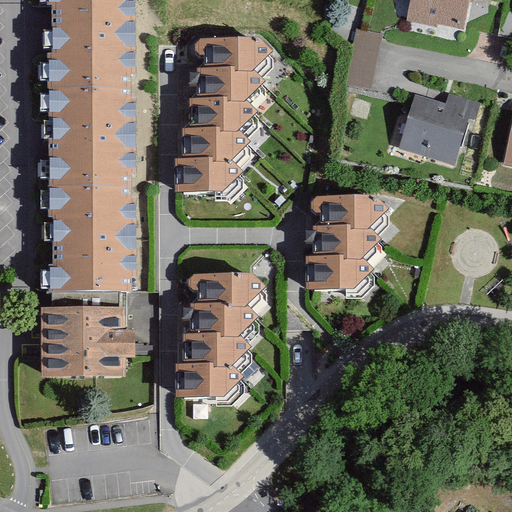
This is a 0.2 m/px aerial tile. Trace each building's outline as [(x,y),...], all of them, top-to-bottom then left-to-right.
[(50,0),(51,18),(51,251),(51,292),(52,292),(121,292),(126,292),(129,292),(129,241),(129,0),(50,0)] [(469,0),(410,0),(407,18),(463,30),(469,0)] [(511,2),(504,1),(502,13),(498,37),(506,38),(511,39),(511,2)] [(364,31),(357,29),(353,45),(344,84),(347,85),(370,90),(380,48),(382,35),(380,34),(364,31)] [(259,38),(201,39),(195,44),(195,50),(201,55),(204,55),(204,67),(197,67),(197,72),(189,72),(189,83),(198,83),(198,98),(192,98),(192,128),(185,129),(185,159),(177,159),(177,192),(223,192),(244,171),(233,160),(251,142),(239,130),(258,111),(246,100),(265,81),(254,70),(272,51),(259,38)] [(400,148),(454,164),(468,119),(475,121),(480,103),(449,93),(447,100),(446,104),(416,95),(400,148)] [(376,197),(318,198),(312,203),(313,209),(318,215),(321,214),(321,226),(314,226),(314,231),(306,231),(306,243),(314,243),(314,257),(308,257),(308,289),(317,289),(356,289),(375,270),(364,259),(382,240),(371,229),(390,210),(376,197)] [(253,274),(195,275),(189,281),(189,287),(195,292),(198,292),(198,304),(191,303),(191,308),(183,308),(183,320),(191,320),(191,334),(185,334),(185,364),(178,364),(178,396),(227,396),(245,378),(233,366),(252,348),(240,336),(259,318),(248,306),(267,288),(253,274)] [(126,330),(126,307),(121,308),(121,292),(52,292),(53,309),(42,309),(42,342),(42,345),(42,358),(42,375),(125,375),(125,357),(134,357),(133,349),(133,330),(126,330)]
